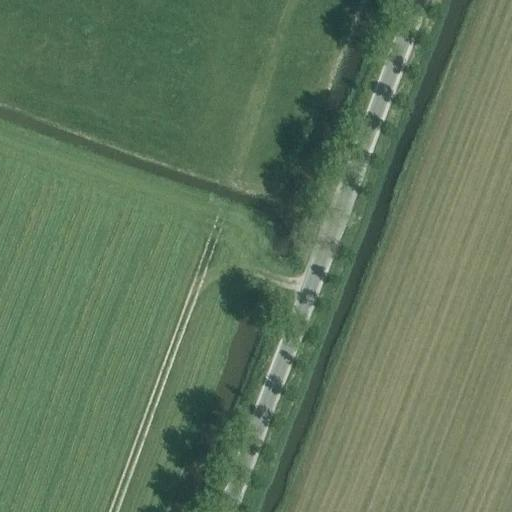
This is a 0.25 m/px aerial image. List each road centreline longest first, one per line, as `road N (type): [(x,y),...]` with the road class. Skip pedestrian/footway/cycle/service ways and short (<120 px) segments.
road 1 (unclassified): [(228,511),(419,0)]
road 2 (track): [(112,511),(206,255)]
road 3 (track): [(206,255),(291,0)]
